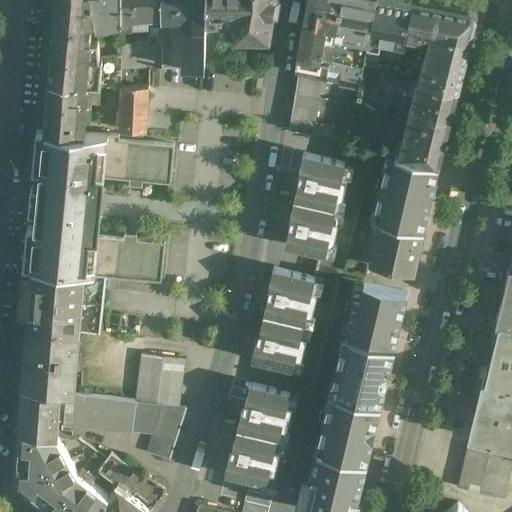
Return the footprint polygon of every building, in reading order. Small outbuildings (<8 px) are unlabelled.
[(87,23),(96,22),(92,0),(56,0),(54,23),(87,23)] [(122,0),(92,0),(96,22),(97,32),(103,31),(103,25),(122,22),(122,0)] [(122,0),(122,22),(122,26),(133,25),(133,23),(148,23),(148,42),(148,44),(162,44),(162,0),(122,0)] [(207,0),(162,0),(162,44),(161,67),(206,65),(207,19),(207,0)] [(207,0),(207,19),(235,19),(235,27),(243,28),(243,35),(270,36),(275,6),(275,0),(207,0)] [(336,24),(322,0),(307,0),(298,51),(329,56),(330,56),(336,24)] [(322,0),(336,24),(341,0),(322,0)] [(376,0),(341,0),(336,24),(348,26),(347,34),(369,39),(376,0)] [(412,0),(376,0),(369,39),(367,47),(379,49),(381,37),(404,42),(406,35),(412,0)] [(470,10),(416,0),(412,0),(406,35),(414,37),(418,36),(419,35),(420,34),(421,33),(430,35),(432,28),(470,37),(475,16),(474,13),(473,12),(472,11),(470,10)] [(87,23),(54,23),(52,45),(99,46),(98,40),(91,40),(90,32),(86,30),(87,23)] [(369,39),(347,34),(348,26),(336,24),(330,56),(330,57),(363,65),(367,47),(369,39)] [(470,37),(432,28),(430,35),(419,78),(458,87),(470,37)] [(121,53),(121,67),(150,67),(161,67),(162,44),(148,44),(148,42),(121,43),(121,53)] [(99,46),(52,45),(49,81),(101,83),(121,83),(121,67),(121,53),(100,56),(99,46)] [(329,56),(298,51),(295,72),(298,73),(326,79),(328,68),(329,56)] [(363,65),(330,57),(330,56),(329,56),(328,68),(343,70),(340,83),(359,87),(363,65)] [(326,79),(298,73),(296,88),(320,93),(324,94),(326,79)] [(419,78),(417,77),(399,152),(439,162),(458,87),(419,78)] [(49,81),(44,131),(85,132),(86,112),(91,112),(92,102),(100,102),(101,83),(49,81)] [(150,84),(121,83),(120,128),(148,129),(150,84)] [(320,93),(296,88),(292,113),(315,118),(320,93)] [(315,118),(292,113),(289,129),(313,134),(315,118)] [(85,132),(44,131),(37,130),(32,170),(42,170),(39,185),(36,207),(29,206),(26,250),(33,251),(32,267),(106,273),(107,275),(162,280),(165,242),(99,237),(103,189),(106,176),(137,177),(170,182),(176,143),(119,139),(119,133),(85,132)] [(439,162),(388,150),(373,216),(381,218),(423,228),(439,162)] [(297,151),(285,199),(329,210),(342,163),(297,151)] [(285,199),(273,243),(317,255),(329,210),(285,199)] [(423,228),(381,218),(379,227),(373,226),(371,237),(377,239),(371,263),(413,272),(423,228)] [(511,264),(497,321),(500,321),(511,324),(511,264)] [(269,265),(256,312),(300,324),(313,277),(269,265)] [(107,280),(107,275),(106,273),(32,267),(31,276),(28,311),(28,322),(81,329),(100,332),(107,280)] [(341,332),(389,344),(402,288),(355,276),(341,332)] [(256,312),(244,357),(289,369),(300,324),(256,312)] [(486,380),(511,386),(511,324),(500,321),(486,380)] [(81,329),(28,322),(25,353),(22,384),(75,391),(81,329)] [(389,344),(341,332),(327,389),(375,400),(389,344)] [(148,451),(170,458),(187,407),(180,405),(185,358),(142,351),(135,399),(75,391),(22,384),(21,397),(20,417),(19,428),(58,435),(60,419),(154,432),(148,451)] [(228,426),(273,437),(284,390),(239,379),(228,426)] [(511,386),(486,380),(483,379),(469,436),(471,436),(511,446),(511,386)] [(361,458),(375,400),(327,389),(313,447),(361,458)] [(261,484),(273,437),(228,426),(216,473),(261,484)] [(95,511),(108,495),(79,472),(58,435),(19,428),(16,479),(59,511),(95,511)] [(511,457),(511,446),(471,436),(459,486),(503,497),(511,457)] [(347,511),(361,458),(313,447),(298,509),(311,511),(347,511)] [(108,495),(95,511),(150,511),(151,511),(120,488),(116,484),(108,495)] [(467,511),(458,501),(445,511),(467,511)]
